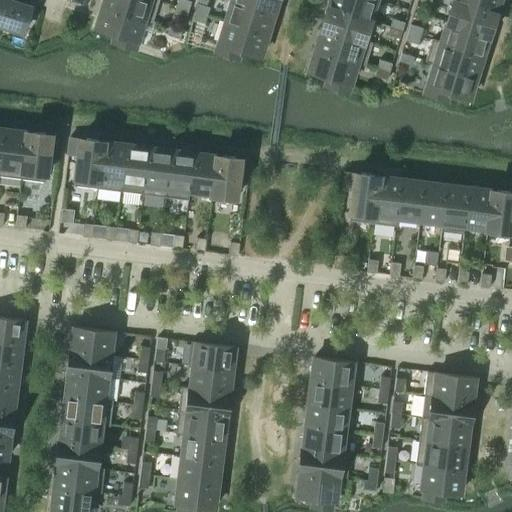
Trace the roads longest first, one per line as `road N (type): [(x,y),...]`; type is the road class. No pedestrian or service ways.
road 1 (residential): [(0,240),(511,305)]
road 2 (residential): [(511,363),(0,299)]
